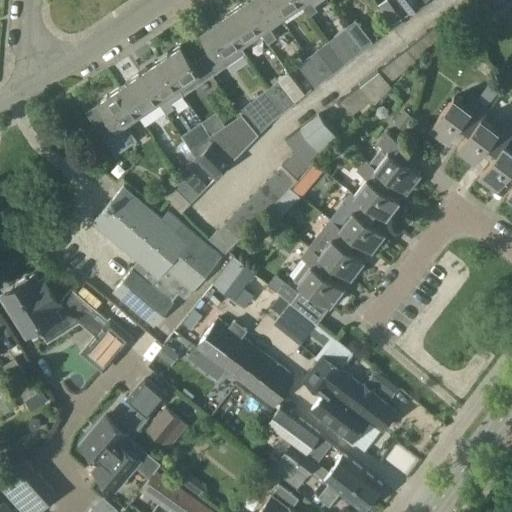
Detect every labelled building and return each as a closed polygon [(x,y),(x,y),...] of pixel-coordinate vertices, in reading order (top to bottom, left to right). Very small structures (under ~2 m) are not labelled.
[(269,0),(246,0),(241,3),(261,32),(269,44),(278,37),(270,25),(281,18),(269,0)] [(297,0),(269,0),(281,18),(301,4),(297,0)] [(297,0),(301,4),(309,17),(319,10),(316,5),(323,0),(297,0)] [(405,0),(413,10),(422,3),(420,0),(405,0)] [(511,0),(507,0),(499,8),(509,18),(511,14),(511,0)] [(241,3),(221,17),(241,45),(261,32),(241,3)] [(463,19),(458,11),(456,9),(437,23),(439,26),(444,32),(445,33),(463,19)] [(221,17),(200,31),(211,48),(203,54),(216,72),(245,52),(241,45),(221,17)] [(347,26),(364,48),(373,42),(355,19),(347,26)] [(347,26),(327,41),(344,63),(364,48),(347,26)] [(416,59),(435,44),(426,31),(406,47),(416,59)] [(327,41),(307,56),(325,78),(344,63),(327,41)] [(181,45),(160,59),(183,94),(213,74),(200,56),(192,62),(181,45)] [(405,69),(397,58),(395,55),(384,64),(395,77),(405,69)] [(315,86),(325,78),(307,56),(298,64),(315,86)] [(151,65),(139,73),(158,101),(159,101),(167,113),(175,107),(171,102),(183,94),(160,59),(151,65)] [(377,69),(359,83),(372,100),(390,86),(377,69)] [(119,87),(138,115),(158,101),(139,73),(119,87)] [(278,79),(269,86),(286,109),(295,102),(278,79)] [(492,79),(478,97),(487,104),(501,86),(492,79)] [(349,91),(362,108),(372,100),(359,83),(349,91)] [(252,100),(269,122),(286,109),(269,86),(252,100)] [(126,123),(138,115),(119,87),(98,101),(100,103),(87,112),(115,154),(137,139),(126,123)] [(481,117),(482,117),(489,108),(470,95),(464,104),(454,96),(430,128),(447,141),(462,121),(472,128),(481,117)] [(404,109),(394,122),(407,133),(412,114),(404,109)] [(319,113),(299,128),(318,155),(336,136),(319,113)] [(242,114),(211,135),(215,141),(233,159),(258,133),(257,132),(242,114)] [(498,130),(482,117),(481,117),(472,128),(457,148),(475,161),(490,141),(500,149),(504,144),(511,133),(511,125),(505,120),(498,130)] [(282,164),(297,178),(318,155),(299,128),(285,139),(294,152),(283,163),(282,164)] [(380,145),(368,161),(375,166),(375,167),(386,176),(406,191),(419,173),(399,158),(407,147),(386,132),(377,143),(380,145)] [(211,135),(190,149),(196,157),(215,177),(233,159),(215,141),(211,135)] [(511,150),(504,144),(500,149),(479,175),(497,189),(511,168),(511,150)] [(375,167),(375,166),(365,159),(357,170),(367,177),(354,194),(386,218),(398,200),(379,185),(386,176),(375,167)] [(282,164),(274,173),(288,187),(297,178),(282,164)] [(198,194),(207,186),(187,166),(178,175),(198,194)] [(280,195),(288,187),(274,173),(265,181),(280,195)] [(182,211),(198,194),(178,175),(170,182),(176,188),(167,197),(182,211)] [(258,189),(272,203),(280,195),(265,181),(258,189)] [(124,186),(94,221),(140,259),(127,276),(115,290),(154,321),(171,300),(170,298),(177,289),(185,296),(220,254),(168,211),(162,218),(124,186)] [(249,197),(264,212),(272,203),(258,189),(249,197)] [(342,202),(331,219),(340,226),(351,235),(371,250),(384,233),(365,218),(372,207),(386,218),(354,194),(350,192),(342,202)] [(241,205),(256,220),(264,212),(249,197),(241,205)] [(232,214),(247,229),(256,220),(241,205),(232,214)] [(224,222),(239,237),(247,229),(232,214),(224,222)] [(330,262),(350,277),(364,260),(344,245),(351,235),(340,226),(331,219),(330,219),(322,229),(310,245),(320,253),(319,254),(330,262)] [(224,222),(216,231),(231,245),(239,237),(224,222)] [(306,260),(293,277),(298,281),(302,284),(297,292),(308,300),(323,312),(329,304),(330,305),(343,287),(323,272),(330,262),(319,254),(320,253),(310,245),(301,257),(306,260)] [(235,253),(213,282),(234,298),(241,303),(261,278),(253,273),(256,269),(235,253)] [(45,321),(50,329),(63,321),(53,306),(58,303),(43,280),(38,283),(34,276),(29,279),(25,278),(17,283),(16,287),(11,290),(14,296),(7,301),(27,333),(45,321)] [(218,316),(195,346),(214,361),(273,406),(294,379),(293,373),(243,335),(247,329),(234,319),(230,325),(218,316)] [(85,351),(103,367),(129,336),(111,321),(85,351)] [(395,410),(342,369),(356,350),(319,322),(301,344),(319,358),(306,375),(306,380),(322,393),(311,408),(352,440),(369,418),(382,428),(395,410)] [(142,342),(151,349),(166,330),(158,323),(142,342)] [(15,357),(4,364),(25,398),(36,391),(15,357)] [(43,376),(58,408),(79,398),(72,382),(77,379),(70,363),(43,376)] [(147,417),(165,396),(143,378),(125,399),(132,405),(147,417)] [(319,434),(279,404),(267,421),(292,440),(306,451),(319,434)] [(163,441),(181,419),(165,407),(148,428),(163,441)] [(105,415),(82,442),(84,444),(82,445),(91,453),(93,451),(102,459),(94,468),(95,469),(126,432),(116,424),(105,415)] [(126,432),(95,469),(103,476),(102,478),(110,485),(112,483),(116,487),(135,464),(149,476),(158,461),(159,461),(138,443),(130,436),(126,432)] [(316,462),(318,460),(306,451),(292,440),(281,453),(271,468),(298,487),(311,469),(323,478),(322,480),(315,488),(334,503),(341,494),(361,510),(382,483),(342,453),(328,471),(316,462)] [(35,511),(56,494),(24,457),(0,478),(0,481),(26,511),(35,511)] [(149,476),(141,487),(176,511),(216,511),(211,508),(215,502),(201,492),(207,485),(204,483),(192,474),(190,473),(183,481),(169,470),(158,461),(149,476)] [(299,511),(291,506),(298,496),(279,482),(271,493),(270,493),(255,511),(299,511)] [(0,502),(0,511),(12,511),(3,501),(1,503),(0,502)]
